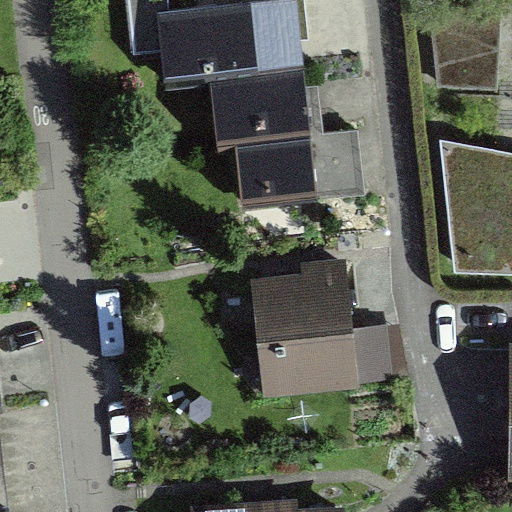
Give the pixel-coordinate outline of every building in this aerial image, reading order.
[(323,0),(234,0),(178,6),(202,219),(347,202),(323,0)] [(440,0),(441,80),(505,80),(505,0),(440,0)] [(511,150),(441,135),(454,273),(511,274),(511,150)] [(356,262),(253,276),(268,392),(371,378),(356,262)] [(359,511),(359,500),(202,508),(202,511),(359,511)]
